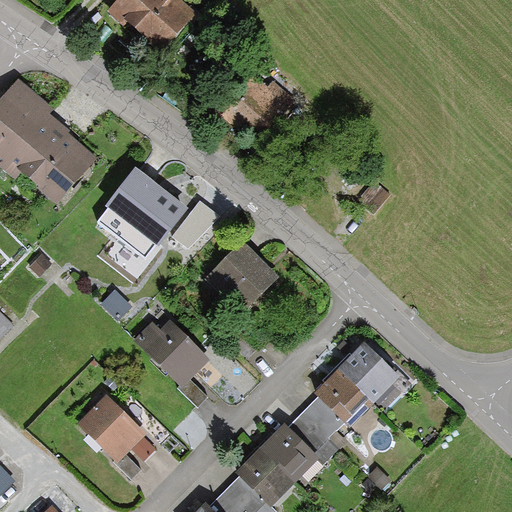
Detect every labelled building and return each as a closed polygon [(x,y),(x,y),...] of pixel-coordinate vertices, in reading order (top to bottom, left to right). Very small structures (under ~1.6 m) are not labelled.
[(124,0),(112,14),(159,55),(193,17),(173,0),(124,0)] [(232,119),(268,145),(297,105),(261,79),(232,119)] [(100,159),(13,81),(0,95),(0,180),(45,220),(100,159)] [(185,213),(130,169),(86,222),(141,267),(185,213)] [(280,276),(240,237),(194,283),(220,309),(229,300),(243,313),(280,276)] [(119,288),(101,306),(123,327),(141,309),(119,288)] [(0,343),(17,326),(0,309),(0,343)] [(163,311),(127,347),(174,395),(211,358),(163,311)] [(391,380),(362,351),(316,396),(345,425),(391,380)] [(144,435),(104,390),(71,420),(111,464),(144,435)] [(314,460),(283,429),(239,474),(270,504),(314,460)] [(0,504),(19,484),(0,465),(0,504)]
